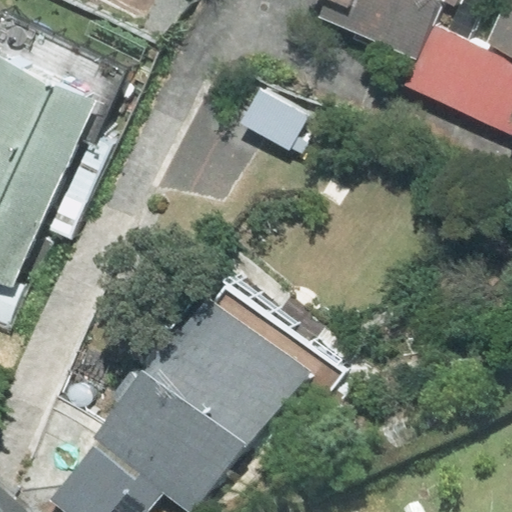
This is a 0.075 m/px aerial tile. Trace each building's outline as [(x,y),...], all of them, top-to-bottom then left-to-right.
[(377,0),(368,19),(435,51),(459,0),(377,0)] [(116,133),(149,62),(26,6),(0,63),(0,318),(18,327),(109,130),(116,133)] [(511,45),(503,42),(455,20),(427,80),(511,119),(511,45)] [(511,21),(503,42),(511,45),(511,21)] [(277,75),(254,112),(308,144),(330,106),(277,75)] [(343,352),(259,275),(121,425),(124,427),(183,482),(205,502),(343,352)] [(155,511),(183,482),(124,427),(66,490),(90,511),(155,511)]
